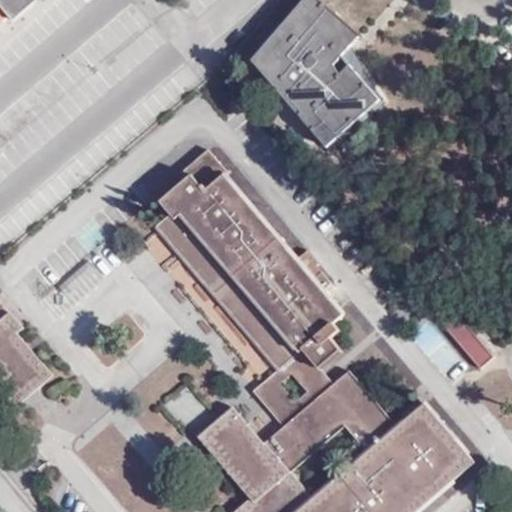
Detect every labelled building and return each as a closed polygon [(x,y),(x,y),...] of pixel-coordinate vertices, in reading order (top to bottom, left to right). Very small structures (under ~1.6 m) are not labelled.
[(0,0),(0,26),(8,19),(17,27),(37,10),(29,2),(30,0),(0,0)] [(37,10),(48,0),(30,0),(29,2),(37,10)] [(319,154),(386,105),(347,52),(353,48),(319,1),(245,54),(319,154)] [(303,351),(321,372),(341,354),(330,341),(339,334),(332,326),(344,316),(323,292),(333,283),(323,271),(313,280),(226,178),(230,174),(209,150),(193,164),(200,172),(162,204),(171,216),(178,224),(173,229),(189,247),(179,256),(278,373),(303,351)] [(178,224),(171,216),(156,229),(179,256),(189,247),(173,229),(178,224)] [(417,296),(458,343),(472,331),(432,283),(417,296)] [(23,327),(10,312),(0,320),(0,375),(3,379),(0,382),(0,389),(15,407),(53,375),(17,333),(23,327)] [(472,331),(458,343),(480,369),(494,357),(472,331)] [(284,428),(333,386),(321,372),(303,351),(278,373),(254,393),(284,428)] [(417,511),(475,463),(426,406),(398,430),(349,372),(333,386),(284,428),(264,445),(233,408),(199,438),(255,504),(246,511),(417,511)]
